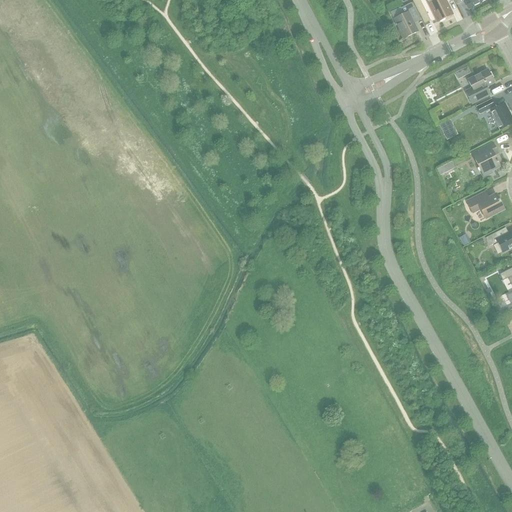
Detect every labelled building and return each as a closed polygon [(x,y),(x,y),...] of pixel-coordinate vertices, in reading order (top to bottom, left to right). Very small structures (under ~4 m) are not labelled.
[(435,0),(428,3),(428,4),(437,22),(453,14),(446,1),(448,0),(435,0)] [(463,0),(468,9),(480,3),(478,0),(463,0)] [(403,15),(394,19),(399,30),(399,31),(403,39),(410,36),(418,32),(411,19),(417,15),(411,3),(400,8),(403,15)] [(487,70),(468,80),(472,88),(465,92),(472,104),(487,96),(483,89),(494,83),(487,70)] [(500,130),(511,123),(511,118),(504,104),(494,109),(493,107),(494,107),(491,100),(476,107),(480,114),(489,109),(490,111),(500,130)] [(445,122),(438,126),(446,141),(453,137),(445,122)] [(496,149),(493,143),(475,152),(478,158),(475,160),(484,177),(492,173),(491,171),(500,167),(494,155),(497,154),(495,150),(496,149)] [(497,212),(503,209),(499,202),(500,202),(496,195),(484,201),(481,194),(466,202),(472,213),(480,209),(485,219),(491,216),(497,213),(497,212)] [(502,253),(511,247),(511,231),(503,236),(500,231),(485,238),(489,246),(497,242),(502,253)] [(463,236),(459,238),(463,247),(468,244),(463,236)] [(511,268),(499,275),(502,281),(510,277),(511,279),(511,268)]
